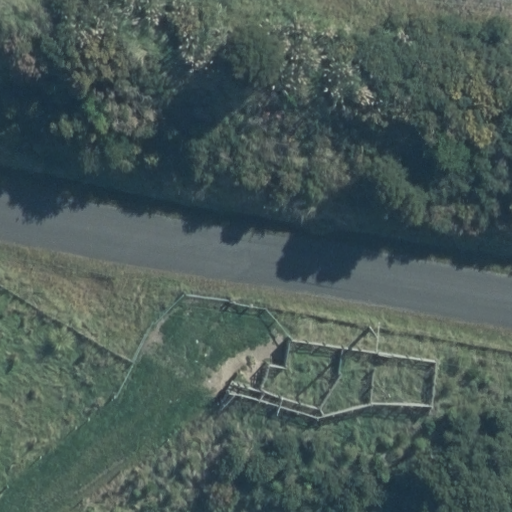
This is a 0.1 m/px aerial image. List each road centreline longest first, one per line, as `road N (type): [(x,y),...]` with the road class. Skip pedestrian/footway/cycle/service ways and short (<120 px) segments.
road 1 (unclassified): [(0,211),(511,301)]
road 2 (track): [(224,251),(151,408),(28,494),(20,511)]
